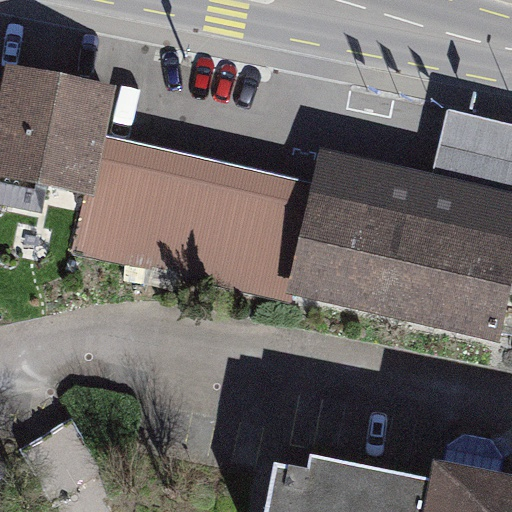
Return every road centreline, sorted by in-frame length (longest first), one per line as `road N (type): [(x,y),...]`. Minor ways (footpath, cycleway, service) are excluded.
road 1 (residential): [(511,410),(109,335),(0,357)]
road 2 (primary): [(511,54),(264,0)]
